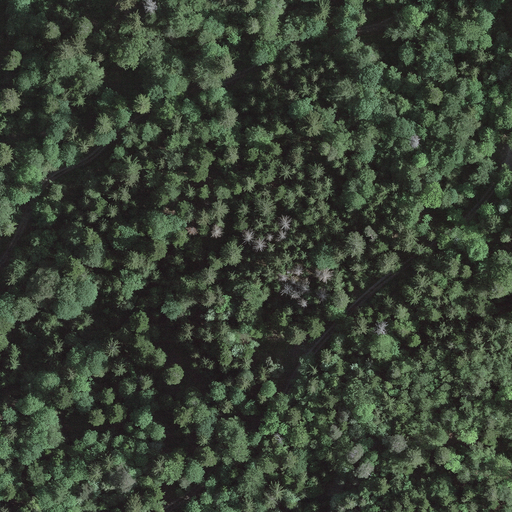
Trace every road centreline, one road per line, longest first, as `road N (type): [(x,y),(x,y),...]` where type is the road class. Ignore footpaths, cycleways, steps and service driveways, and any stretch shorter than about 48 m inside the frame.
road 1 (track): [(415,0),(371,28),(299,39),(116,134),(34,193),(0,266)]
road 2 (track): [(511,157),(471,215),(361,296),(295,372),(269,419),(163,511)]
